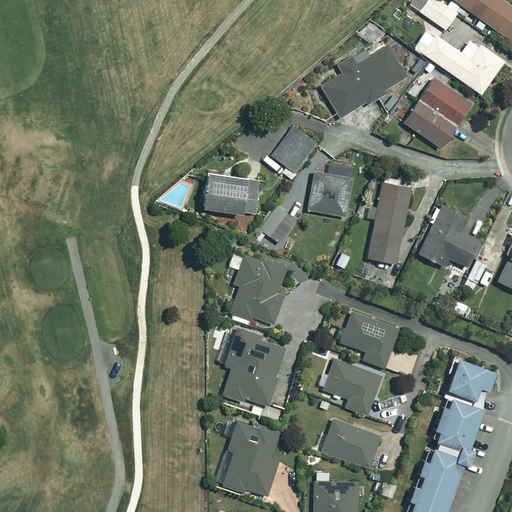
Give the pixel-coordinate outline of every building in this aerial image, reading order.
[(419,12),(427,0),(412,0),(409,4),(419,12)] [(427,0),(419,12),(445,31),(458,13),(440,0),(427,0)] [(452,0),(511,42),(511,41),(511,8),(500,0),(452,0)] [(382,33),(370,22),(358,34),(370,45),(382,33)] [(462,53),(428,30),(415,49),(481,95),(504,61),(481,45),(476,53),(467,46),(462,53)] [(407,76),(387,46),(368,58),(362,49),(337,66),(342,73),(320,88),(340,117),(364,101),(365,104),(407,76)] [(419,100),(456,125),(471,104),(434,78),(419,100)] [(456,125),(419,100),(403,123),(440,148),(456,125)] [(315,143),(294,126),(271,155),(293,172),(315,143)] [(354,168),(329,163),(327,175),(314,172),(307,211),(346,217),(354,168)] [(260,181),(208,174),(203,210),(236,214),(237,212),(255,214),(260,181)] [(400,180),(384,177),(377,209),(369,207),(367,218),(375,220),(367,258),(395,265),(411,188),(398,186),(400,180)] [(468,218),(438,204),(429,222),(433,224),(418,255),(444,267),(447,259),(468,269),(481,242),(461,233),(468,218)] [(297,220),(277,205),(259,228),(279,244),(297,220)] [(350,257),(342,253),(336,265),(344,269),(350,257)] [(260,260),(243,254),(232,283),(238,285),(229,312),(250,320),(251,316),(272,324),(283,294),(277,291),(287,265),(261,256),(260,260)] [(511,261),(507,259),(497,281),(511,288),(511,261)] [(505,298),(496,294),(489,306),(498,311),(505,298)] [(363,352),(360,360),(387,370),(401,330),(349,312),(338,343),(363,352)] [(270,339),(237,329),(224,366),(231,368),(222,395),(240,401),(247,399),(268,406),(277,378),(275,378),(285,347),(269,342),(270,339)] [(444,511),(463,462),(467,463),(473,447),(469,446),(483,407),(481,406),(482,398),(484,388),(488,390),(495,370),(457,355),(442,396),(449,398),(447,405),(441,403),(432,428),(438,430),(434,440),(437,441),(435,446),(432,445),(427,460),(422,458),(417,473),(422,474),(418,485),(412,483),(407,499),(412,501),(408,511),(444,511)] [(381,376),(334,359),(328,376),(323,374),(318,388),(348,399),(345,407),(367,415),(381,376)] [(279,434),(237,420),(215,483),(245,493),(247,489),(266,496),(278,460),(271,458),(279,434)] [(380,436),(332,420),(321,451),(369,467),(380,436)] [(357,511),(358,482),(314,481),(313,511),(357,511)]
